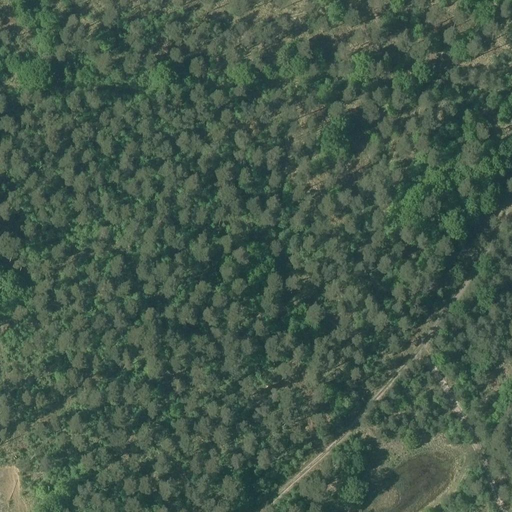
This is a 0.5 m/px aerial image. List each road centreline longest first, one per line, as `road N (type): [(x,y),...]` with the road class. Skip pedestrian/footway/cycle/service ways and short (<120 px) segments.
road 1 (track): [(0,79),(138,89),(377,78),(511,103)]
road 2 (track): [(253,511),(323,453),(415,356),(511,201)]
road 3 (unknown): [(424,342),(390,223),(392,183),(425,82),(416,0)]
road 4 (track): [(496,511),(424,342)]
